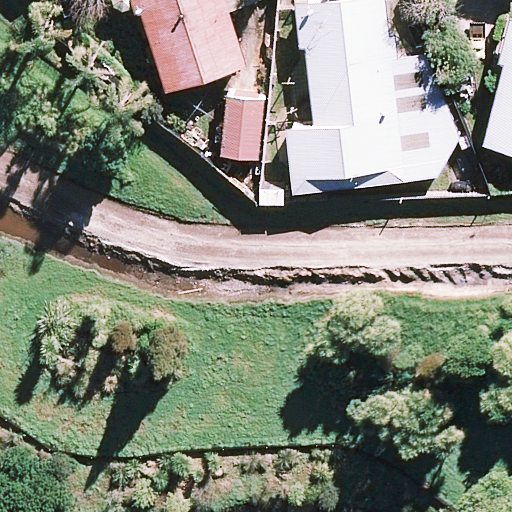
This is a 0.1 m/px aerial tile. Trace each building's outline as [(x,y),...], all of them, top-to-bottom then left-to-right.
[(233,0),(138,0),(143,14),(150,11),(176,93),(255,67),(238,13),(233,0)] [(271,0),(233,0),(238,13),(272,2),(271,0)] [(295,130),(302,195),(448,178),(469,136),(435,56),(401,60),(393,0),(348,0),(304,5),(309,50),(315,49),(323,127),(295,130)] [(511,151),(511,40),(505,66),(511,67),(492,146),(511,151)] [(236,99),(230,158),(268,162),(273,103),(236,99)]
